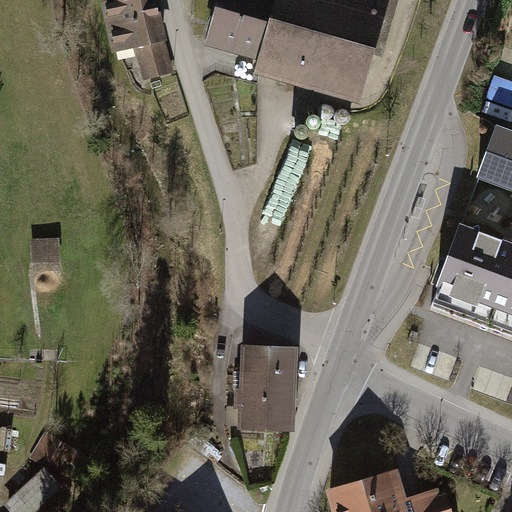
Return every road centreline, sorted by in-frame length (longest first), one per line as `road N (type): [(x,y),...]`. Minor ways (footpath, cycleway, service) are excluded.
road 1 (residential): [(170,0),(238,219),(238,277),(247,298),(342,354)]
road 2 (tertiary): [(480,0),(342,354)]
road 3 (residential): [(342,354),(360,373),(511,446)]
road 4 (tertiary): [(342,354),(292,511)]
